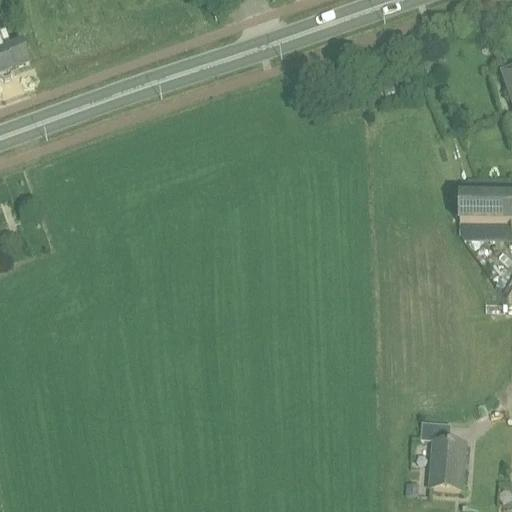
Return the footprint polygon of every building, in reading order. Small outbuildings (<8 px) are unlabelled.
[(0,80),(14,75),(13,71),(29,65),(21,44),(5,50),(0,38),(0,80)] [(419,66),(430,77),(443,66),(434,56),(419,66)] [(511,71),(501,76),(511,106),(511,71)] [(461,202),(511,202),(511,187),(461,187),(461,202)] [(511,202),(461,202),(460,228),(511,228),(511,202)] [(430,493),(463,494),(465,447),(449,446),(450,428),(422,427),(421,444),(433,445),(430,493)]
